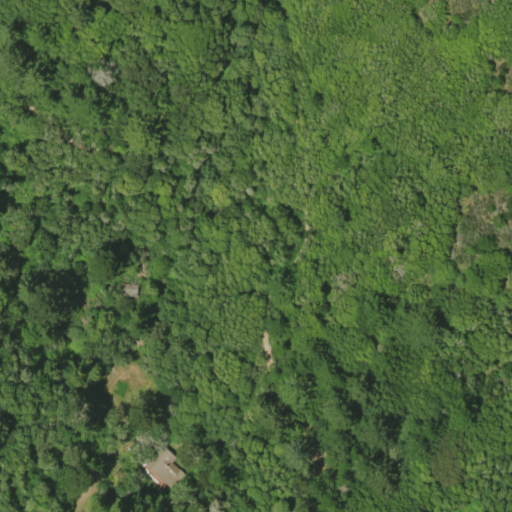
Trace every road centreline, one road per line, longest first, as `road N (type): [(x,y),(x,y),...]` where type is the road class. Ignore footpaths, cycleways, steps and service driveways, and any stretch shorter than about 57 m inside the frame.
road 1 (residential): [(341,511),(318,445),(275,375),(265,309),(255,294),(123,290),(0,334)]
road 2 (residential): [(61,509),(322,454)]
road 3 (residential): [(123,290),(131,438),(58,511)]
